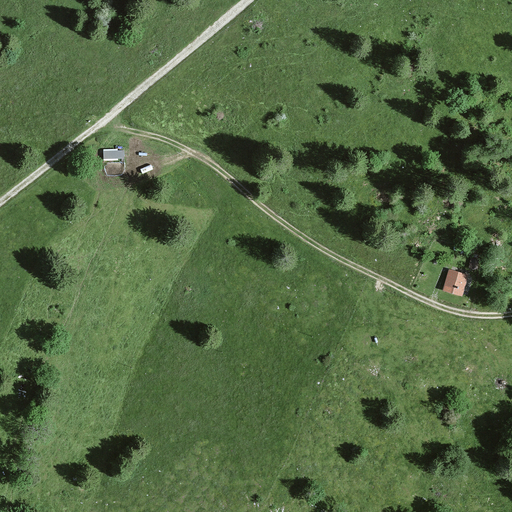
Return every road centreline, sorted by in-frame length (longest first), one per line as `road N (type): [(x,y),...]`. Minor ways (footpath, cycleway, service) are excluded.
road 1 (track): [(92,130),(139,131),(194,153),(326,251),(430,302),(473,315),(511,315)]
road 2 (track): [(247,0),(0,203)]
